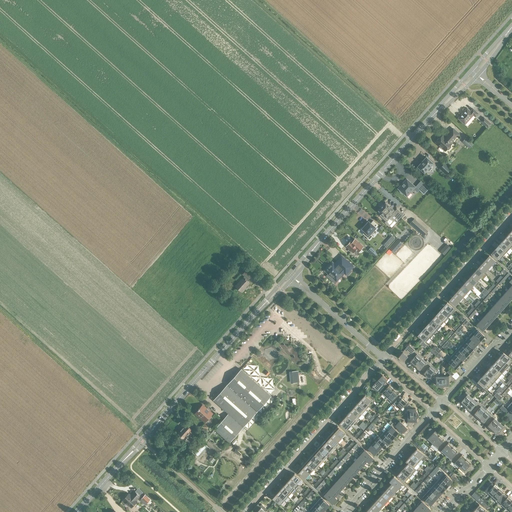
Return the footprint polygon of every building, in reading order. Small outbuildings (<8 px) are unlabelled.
[(458,118),(465,124),(473,115),(476,117),(479,113),(473,108),(470,111),(467,108),(464,112),(463,112),(461,114),(462,114),(458,118)] [(484,117),(480,121),(488,128),(491,124),(484,117)] [(437,142),(445,150),(451,144),(450,143),(459,134),(453,129),(444,138),(442,136),(440,139),(438,139),(437,140),(437,141),(437,142)] [(473,143),(466,137),(462,141),(470,148),(473,143)] [(426,157),(417,166),(424,173),(427,169),(429,170),(431,168),(430,166),(433,163),(426,157)] [(446,174),(450,169),(444,163),(440,168),(446,174)] [(407,196),(415,187),(406,179),(398,188),(400,190),(399,191),(402,194),(403,193),(407,196)] [(429,188),(425,185),(420,191),(424,194),(429,188)] [(386,202),(378,210),(382,213),(380,215),(386,221),(384,222),(389,226),(397,218),(399,219),(403,214),(397,209),(395,211),(393,210),(394,209),(386,202)] [(428,231),(414,218),(411,222),(424,234),(428,231)] [(369,221),(359,232),(367,239),(377,227),(369,221)] [(385,249),(395,237),(391,234),(378,248),(381,251),(384,248),(385,249)] [(511,245),(511,242),(506,237),(502,241),(510,248),(511,245)] [(352,242),(351,240),(346,246),(353,252),(354,252),(353,251),(355,249),(358,252),(358,251),(362,246),(363,247),(363,246),(355,239),(352,242)] [(394,252),(402,243),(398,239),(390,248),(394,252)] [(510,248),(502,241),(498,245),(506,252),(510,248)] [(444,254),(451,247),(447,243),(440,250),(444,254)] [(506,252),(498,245),(495,249),(503,256),(506,252)] [(367,250),(374,256),(377,252),(371,246),(367,250)] [(503,256),(495,249),(491,253),(499,260),(503,256)] [(495,261),(489,255),(485,259),(491,265),(495,261)] [(332,262),(325,270),(328,274),(327,276),(335,283),(340,277),(338,276),(342,271),(346,274),(347,274),(348,275),(351,271),(350,270),(354,266),(344,258),(340,262),(339,262),(336,265),(332,262)] [(491,265),(485,259),(482,263),(488,269),(491,265)] [(488,269),(482,263),(478,267),(484,273),(488,269)] [(484,273),(478,267),(474,272),(480,277),(484,273)] [(249,279),(251,277),(246,271),(243,274),(245,276),(236,286),(242,292),(250,283),(247,281),(249,279)] [(480,277),(474,272),(471,276),(477,281),(480,277)] [(477,281),(471,276),(467,280),(473,285),(477,281)] [(473,285),(467,280),(464,284),(470,289),(473,285)] [(470,289),(464,284),(460,288),(466,293),(470,289)] [(466,293),(460,288),(456,292),(462,297),(466,293)] [(462,297),(456,292),(453,296),(459,301),(462,297)] [(505,292),(502,296),(508,301),(511,297),(505,292)] [(459,301),(453,296),(449,300),(455,305),(459,301)] [(502,296),(498,300),(504,305),(508,301),(502,296)] [(498,300),(495,304),(501,310),(504,305),(498,300)] [(455,309),(447,302),(443,306),(451,314),(455,309)] [(495,304),(491,308),(497,314),(501,310),(495,304)] [(451,314),(443,306),(440,310),(448,318),(451,314)] [(491,308),(487,312),(493,318),(497,314),(491,308)] [(448,318),(440,310),(436,314),(444,322),(448,318)] [(487,312),(484,316),(490,322),(493,318),(487,312)] [(444,322),(436,314),(432,318),(440,326),(444,322)] [(484,316),(480,320),(486,326),(490,322),(484,316)] [(440,326),(432,318),(429,322),(437,330),(440,326)] [(480,320),(476,324),(482,330),(486,326),(480,320)] [(437,330),(429,322),(425,326),(433,334),(437,330)] [(433,334),(425,326),(422,330),(430,338),(433,334)] [(484,335),(476,328),(472,332),(480,340),(484,335)] [(430,338),(422,330),(418,335),(426,342),(430,338)] [(472,332),(469,336),(477,344),(480,340),(472,332)] [(477,344),(469,336),(465,340),(473,348),(477,344)] [(473,348),(465,340),(461,344),(470,352),(473,348)] [(406,357),(408,359),(416,350),(409,344),(403,351),(402,351),(401,351),(400,351),(399,352),(398,353),(399,354),(399,355),(399,356),(400,355),(402,357),(401,358),(403,360),(406,357)] [(470,352),(461,344),(458,348),(466,356),(470,352)] [(458,348),(454,352),(462,360),(466,356),(458,348)] [(416,350),(408,359),(410,361),(411,363),(414,366),(423,356),(416,350)] [(462,360),(454,352),(451,356),(459,364),(462,360)] [(511,361),(511,360),(503,352),(499,357),(509,365),(511,361)] [(423,357),(423,356),(414,366),(417,368),(419,370),(420,369),(422,371),(429,362),(427,360),(426,361),(422,358),(423,357)] [(459,364),(451,356),(447,361),(455,368),(459,364)] [(509,365),(499,357),(496,361),(505,369),(509,365)] [(505,369),(496,361),(492,365),(502,373),(505,369)] [(429,362),(422,371),(424,372),(423,373),(425,375),(424,375),(428,378),(429,377),(434,371),(436,368),(429,362)] [(502,373),(492,365),(489,369),(498,377),(502,373)] [(271,395),(241,369),(227,385),(257,411),(271,395)] [(448,376),(442,376),(443,387),(444,387),(446,386),(447,384),(449,384),(448,382),(450,381),(453,377),(452,376),(454,374),(449,369),(447,372),(450,374),(448,376)] [(498,377),(489,369),(485,373),(495,381),(498,377)] [(289,372),(290,383),(299,382),(298,371),(289,372)] [(436,373),(434,371),(429,377),(435,382),(436,382),(436,385),(437,385),(438,385),(439,386),(441,387),(443,387),(442,376),(436,377),(434,375),(436,373)] [(495,381),(485,373),(481,377),(491,385),(495,381)] [(372,386),(379,392),(386,383),(384,382),(387,378),(385,376),(384,377),(382,375),(383,374),(382,374),(382,375),(381,374),(380,374),(379,375),(378,375),(378,376),(378,378),(372,386)] [(491,385),(481,377),(478,381),(487,390),(491,385)] [(386,383),(379,392),(381,394),(382,393),(387,396),(394,388),(391,386),(389,384),(388,385),(386,383)] [(230,442),(257,411),(227,385),(214,400),(229,413),(215,429),(230,442)] [(394,388),(387,396),(391,400),(390,401),(392,404),(400,395),(398,394),(398,393),(397,391),(394,388)] [(462,404),(465,406),(472,398),(468,394),(469,393),(466,391),(462,395),(461,395),(460,395),(459,395),(458,396),(458,397),(458,398),(459,399),(461,401),(460,402),(462,403),(462,404)] [(365,394),(361,399),(369,406),(368,404),(371,400),(373,402),(375,399),(369,394),(367,396),(365,394)] [(400,395),(392,404),(395,406),(396,405),(400,409),(402,406),(406,401),(407,402),(408,400),(405,398),(404,398),(402,397),(400,395)] [(476,402),(472,398),(465,406),(467,409),(468,409),(470,410),(470,409),(472,411),(480,403),(477,401),(476,402)] [(369,406),(361,399),(358,403),(366,410),(369,406)] [(413,407),(407,402),(406,401),(402,406),(404,408),(406,407),(407,409),(408,415),(418,414),(418,412),(417,411),(415,409),(415,408),(413,408),(413,407)] [(366,410),(358,403),(354,407),(362,414),(366,410)] [(480,403),(472,411),(474,413),(474,414),(475,415),(475,416),(478,418),(486,409),(485,410),(481,406),(482,405),(480,403)] [(204,421),(212,413),(203,405),(200,409),(200,408),(199,409),(199,410),(196,413),(204,421)] [(362,414),(354,407),(350,411),(358,418),(362,414)] [(486,409),(478,418),(481,421),(483,422),(484,421),(486,423),(493,415),(486,409)] [(358,418),(350,411),(347,415),(355,422),(358,418)] [(416,421),(416,419),(417,419),(417,418),(418,417),(418,416),(418,415),(418,414),(408,415),(408,421),(406,423),(403,420),(402,422),(406,427),(408,425),(410,426),(413,422),(413,421),(416,421)] [(355,422),(347,415),(343,419),(351,426),(355,422)] [(493,415),(486,423),(488,425),(487,426),(489,427),(488,428),(491,430),(499,422),(495,418),(496,417),(493,415)] [(351,426),(343,419),(339,423),(347,430),(351,426)] [(406,427),(402,422),(400,421),(396,425),(395,425),(398,428),(396,430),(398,432),(401,434),(402,432),(403,433),(405,431),(408,428),(406,427)] [(395,425),(396,425),(392,422),(390,425),(387,429),(388,430),(395,436),(398,432),(396,430),(398,428),(395,425)] [(499,422),(491,430),(494,433),(495,433),(496,434),(497,433),(500,436),(501,436),(502,435),(503,435),(503,434),(503,433),(503,432),(507,427),(504,425),(503,426),(499,422)] [(191,435),(194,431),(186,424),(183,427),(184,428),(182,430),(181,430),(177,434),(180,436),(180,437),(181,438),(181,437),(184,440),(190,433),(191,435)] [(336,427),(333,430),(341,438),(345,433),(338,426),(336,428),(336,427)] [(431,443),(440,434),(437,431),(437,432),(435,430),(434,431),(432,429),(431,428),(430,428),(429,429),(428,430),(428,431),(428,432),(429,433),(425,437),(427,440),(429,438),(432,442),(431,443)] [(395,436),(388,430),(387,429),(383,433),(391,440),(395,436)] [(341,438),(333,430),(330,433),(331,433),(329,435),(337,442),(341,438)] [(391,440),(383,433),(379,436),(379,437),(385,442),(387,444),(391,440)] [(379,437),(379,436),(377,434),(374,439),(382,446),(385,442),(379,437)] [(443,437),(440,434),(431,443),(438,449),(446,441),(443,439),(444,438),(442,437),(443,437)] [(337,442),(329,435),(328,436),(325,439),(335,448),(334,446),(337,442)] [(335,448),(325,439),(322,442),(323,442),(321,444),(331,453),(335,448)] [(382,446),(374,439),(370,443),(378,450),(382,446)] [(448,443),(446,441),(438,449),(441,452),(442,451),(446,454),(453,446),(450,443),(450,444),(448,442),(448,443)] [(198,456),(206,447),(202,443),(194,452),(198,456)] [(378,450),(370,443),(366,447),(374,454),(378,450)] [(331,453),(321,444),(320,445),(317,448),(327,457),(326,455),(329,451),(331,453)] [(456,448),(453,446),(446,454),(450,458),(449,459),(451,461),(459,453),(457,451),(458,450),(456,449),(456,448)] [(327,457),(317,448),(314,451),(315,451),(313,453),(323,461),(327,457)] [(427,457),(417,448),(413,452),(421,460),(421,459),(423,461),(427,457)] [(373,457),(364,449),(359,454),(361,455),(367,460),(369,462),(373,457)] [(421,460),(413,452),(409,456),(418,464),(421,460)] [(323,461),(313,453),(312,454),(309,457),(319,466),(323,461)] [(461,455),(459,453),(451,461),(454,464),(455,462),(459,466),(458,467),(467,458),(464,455),(463,456),(462,454),(461,455)] [(361,455),(357,459),(363,464),(367,460),(361,455)] [(418,464),(409,456),(406,461),(408,463),(408,462),(414,468),(414,467),(418,464)] [(319,466),(309,457),(306,460),(307,460),(305,462),(315,470),(319,466)] [(470,461),(467,458),(458,467),(465,474),(469,469),(470,469),(471,470),(472,469),(473,468),(473,467),(473,466),(473,465),(470,463),(471,462),(469,461),(470,461)] [(357,459),(353,463),(360,468),(363,464),(357,459)] [(315,470),(305,462),(304,463),(301,466),(309,473),(313,469),(315,471),(315,470)] [(408,462),(408,463),(404,466),(413,474),(416,469),(414,467),(414,468),(408,462)] [(360,468),(353,463),(350,467),(356,472),(360,468)] [(309,473),(301,466),(298,469),(299,469),(297,471),(305,478),(309,473)] [(413,474),(404,466),(401,470),(409,478),(413,474)] [(350,467),(346,471),(353,476),(356,472),(350,467)] [(409,478),(401,470),(397,475),(405,482),(409,478)] [(353,476),(346,471),(343,475),(349,480),(353,476)] [(303,480),(295,473),(291,477),(299,485),(303,480)] [(449,484),(452,480),(444,473),(440,477),(449,484)] [(343,475),(339,479),(345,484),(349,480),(343,475)] [(404,485),(394,476),(389,481),(392,483),(398,488),(399,489),(404,485)] [(299,485),(291,477),(287,481),(295,489),(299,485)] [(449,484),(440,477),(437,481),(445,488),(449,484)] [(339,479),(336,483),(342,488),(345,484),(339,479)] [(295,489),(287,481),(284,485),(292,493),(295,489)] [(445,488),(437,481),(433,485),(441,492),(445,488)] [(488,492),(492,496),(500,487),(497,485),(496,485),(495,484),(494,484),(492,482),(491,482),(490,482),(489,482),(488,483),(488,484),(488,485),(488,486),(484,491),(487,493),(488,492)] [(342,488),(336,483),(332,487),(338,492),(342,488)] [(398,488),(392,483),(388,487),(394,492),(398,488)] [(292,493),(284,485),(280,489),(288,497),(292,493)] [(441,492),(433,485),(430,489),(438,496),(441,492)] [(338,492),(332,487),(329,490),(335,496),(338,492)] [(394,492),(388,487),(384,491),(391,496),(394,492)] [(502,490),(500,487),(492,496),(496,499),(495,501),(498,503),(505,494),(503,493),(504,492),(502,490)] [(288,497),(280,489),(276,493),(284,501),(288,497)] [(337,498),(335,496),(329,490),(327,489),(323,494),(333,503),(337,498)] [(438,496),(430,489),(426,493),(434,500),(438,496)] [(128,505),(129,505),(131,507),(137,501),(136,500),(140,495),(135,491),(132,495),(131,496),(128,494),(123,500),(126,502),(126,503),(128,505)] [(391,496),(384,491),(381,495),(387,500),(391,496)] [(481,498),(474,492),(471,495),(476,500),(483,506),(485,503),(481,499),(481,498)] [(284,501),(276,493),(273,498),(281,505),(284,501)] [(434,500),(426,493),(422,497),(430,504),(434,500)] [(150,499),(145,494),(140,500),(146,505),(150,499)] [(507,496),(505,494),(498,503),(500,505),(501,504),(506,508),(511,500),(511,498),(510,497),(508,496),(507,496)] [(387,500),(381,495),(377,499),(384,504),(387,500)] [(321,497),(317,501),(325,508),(329,504),(321,497)] [(384,504),(377,499),(374,503),(380,508),(384,504)] [(428,511),(431,509),(421,500),(417,505),(418,506),(424,511),(428,511)] [(317,501),(314,505),(321,511),(322,511),(325,508),(317,501)] [(376,511),(380,508),(374,503),(370,506),(376,511)]
